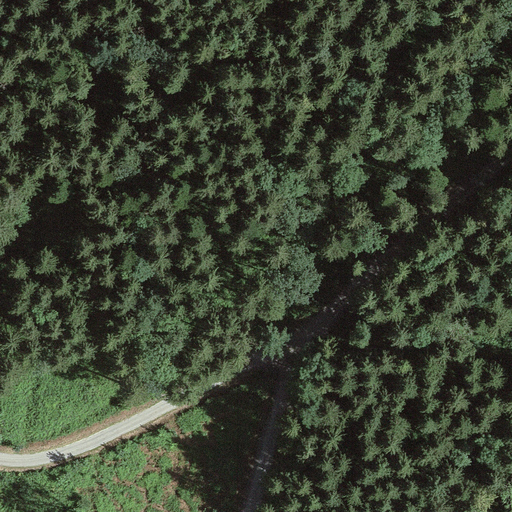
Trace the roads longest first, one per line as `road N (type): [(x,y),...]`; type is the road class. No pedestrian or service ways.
road 1 (track): [(0,458),(71,449),(296,341),(482,194),(511,157)]
road 2 (track): [(296,341),(254,511)]
